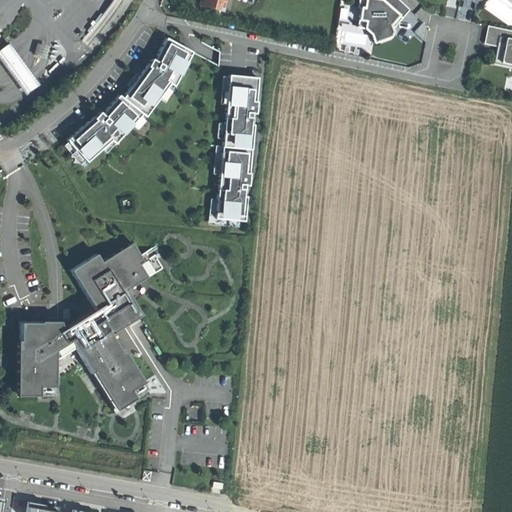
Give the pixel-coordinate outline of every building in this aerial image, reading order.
[(200,0),(199,5),(222,11),(225,0),(200,0)] [(398,0),(356,0),(355,8),(359,8),(354,28),(362,29),(365,31),(368,34),(372,42),(388,36),(391,31),(390,29),(408,10),(398,0)] [(511,30),(487,26),(483,44),(498,47),(499,44),(504,45),(500,62),(511,65),(511,30)] [(91,117),(65,140),(85,162),(101,148),(110,140),(109,139),(112,136),(116,139),(117,140),(130,125),(141,113),(140,112),(145,104),(150,108),(158,98),(169,83),(168,82),(170,78),(175,81),(185,65),(179,62),(187,50),(166,38),(152,59),(149,59),(120,98),(117,95),(100,114),(97,112),(92,118),(91,117)] [(10,42),(0,49),(0,62),(23,96),(40,83),(10,42)] [(38,44),(35,55),(41,57),(44,46),(38,44)] [(499,44),(498,47),(497,55),(495,64),(511,67),(511,65),(500,62),(504,45),(499,44)] [(192,53),(187,50),(179,62),(185,65),(192,53)] [(256,77),(227,75),(226,77),(224,104),(222,124),(221,138),(220,146),(217,174),(215,199),(213,219),(237,221),(243,221),(245,196),(241,196),(242,185),(246,186),(252,125),(248,124),(249,113),(253,114),(256,77)] [(218,103),(224,104),(226,77),(221,76),(218,103)] [(169,83),(158,98),(163,102),(175,81),(170,78),(168,82),(169,83)] [(150,108),(145,104),(140,112),(141,113),(130,125),(134,128),(150,108)] [(110,140),(101,148),(104,153),(116,139),(112,136),(109,139),(110,140)] [(211,173),(217,174),(220,146),(214,145),(211,173)] [(213,219),(215,199),(209,199),(207,224),(236,227),(237,221),(213,219)] [(116,410),(134,398),(129,391),(142,382),(123,351),(121,353),(110,334),(141,315),(125,290),(161,268),(152,255),(142,261),(130,243),(100,262),(96,254),(69,270),(94,310),(62,329),(59,323),(19,323),(19,396),(38,396),(38,387),(54,387),(54,361),(77,347),(116,410)] [(147,390),(142,382),(129,391),(134,398),(147,390)] [(54,396),(54,387),(38,387),(38,396),(54,396)] [(16,501),(14,511),(26,511),(28,503),(16,501)] [(55,511),(56,508),(28,503),(26,511),(80,511),(72,510),(71,511),(55,511)]
